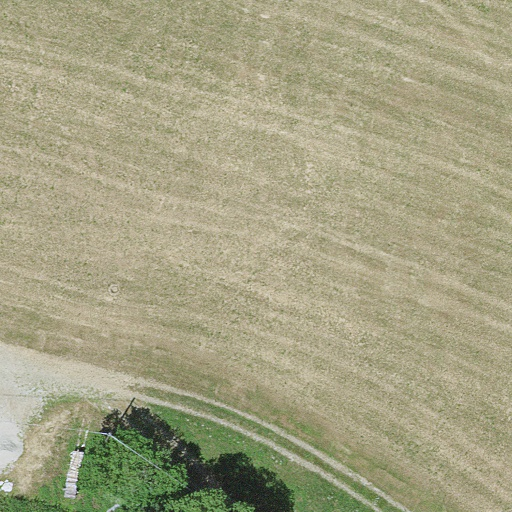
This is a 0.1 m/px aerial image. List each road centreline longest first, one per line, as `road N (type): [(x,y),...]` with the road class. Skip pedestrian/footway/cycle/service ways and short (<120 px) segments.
road 1 (track): [(10,358),(153,388),(234,416),(402,511)]
road 2 (track): [(232,511),(209,475),(115,400),(10,358)]
